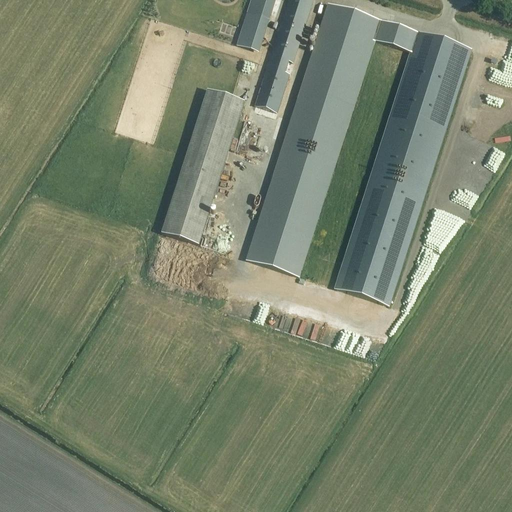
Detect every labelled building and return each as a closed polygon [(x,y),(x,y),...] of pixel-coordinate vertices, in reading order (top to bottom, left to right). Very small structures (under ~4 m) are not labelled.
[(251,0),(236,48),(253,53),(263,20),(271,22),(278,0),(251,0)] [(293,64),(312,1),(307,0),(288,0),(270,58),(289,63),(293,64)] [(415,49),(420,35),(328,6),(246,263),(300,280),(378,37),(415,49)] [(413,55),(373,181),(358,230),(340,289),(352,293),(389,305),(391,305),(467,63),(470,55),(471,52),(434,40),(420,35),(415,49),(413,55)] [(277,115),(289,76),(285,75),(289,63),(270,58),(254,108),(255,108),(273,114),(277,115)] [(206,92),(160,235),(199,247),(245,104),(206,92)]
